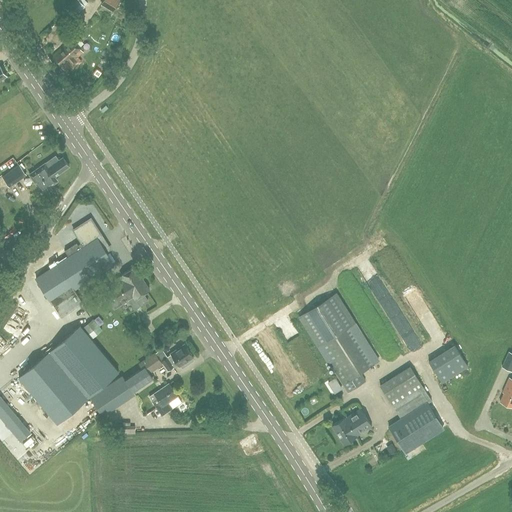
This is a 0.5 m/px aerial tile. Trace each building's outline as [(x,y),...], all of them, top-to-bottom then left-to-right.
[(74,17),(85,6),(78,0),(75,0),(66,9),(74,17)] [(111,10),(116,2),(112,0),(103,0),(100,4),(111,10)] [(72,70),(78,65),(74,60),(83,52),(72,39),(52,56),(64,69),(68,66),(72,70)] [(58,161),(55,157),(45,164),(45,163),(30,174),(42,192),(57,181),(54,176),(69,166),(63,158),(58,161)] [(9,186),(26,174),(19,164),(0,177),(0,181),(3,187),(7,184),(9,186)] [(36,278),(52,304),(114,264),(97,238),(85,246),(82,242),(78,245),(77,243),(71,247),(65,250),(69,257),(36,278)] [(122,278),(133,295),(135,299),(150,290),(134,266),(120,275),(122,278)] [(114,308),(133,295),(122,278),(103,291),(114,308)] [(376,363),(352,325),(355,324),(336,294),(298,317),(317,347),(319,346),(348,392),(365,381),(360,373),(376,363)] [(83,320),(89,317),(85,310),(79,313),(83,320)] [(92,338),(102,329),(93,319),(82,328),(92,338)] [(78,326),(18,377),(57,423),(117,373),(78,326)] [(14,354),(22,349),(18,342),(10,347),(14,354)] [(157,352),(140,364),(143,368),(145,366),(147,370),(150,374),(164,364),(168,370),(178,364),(179,367),(181,366),(182,368),(193,360),(192,358),(194,357),(185,345),(171,354),(171,355),(168,357),(162,349),(157,352)] [(511,370),(511,352),(509,351),(502,366),(511,370)] [(143,368),(125,380),(133,391),(153,378),(150,374),(147,370),(145,366),(143,368)] [(380,385),(393,405),(416,391),(419,397),(426,392),(410,366),(380,385)] [(328,382),(335,393),(342,389),(335,378),(328,382)] [(511,379),(509,378),(502,392),(504,393),(500,401),(511,406),(511,379)] [(162,415),(182,402),(169,383),(154,393),(157,397),(152,400),(162,415)] [(299,395),(292,400),(297,406),(303,401),(299,395)] [(427,403),(389,427),(405,452),(443,428),(427,403)] [(372,426),(361,408),(346,417),(346,416),(332,425),(344,444),(357,436),(357,435),(372,426)] [(255,441),(246,446),(251,456),(260,451),(255,441)]
